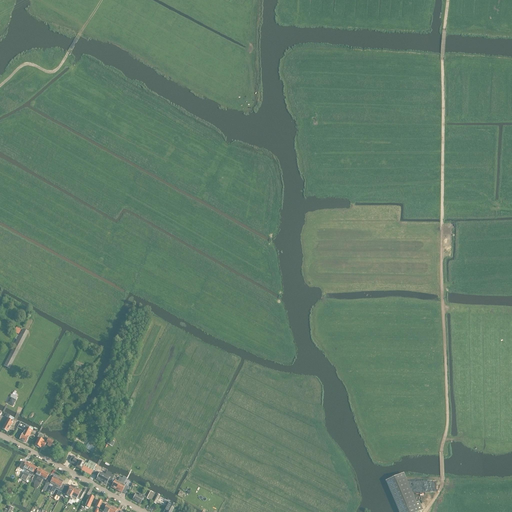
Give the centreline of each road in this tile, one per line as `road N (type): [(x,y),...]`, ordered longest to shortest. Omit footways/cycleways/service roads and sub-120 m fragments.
road 1 (track): [(425,511),(442,485),(448,418),(442,59)]
road 2 (residential): [(143,511),(0,432)]
